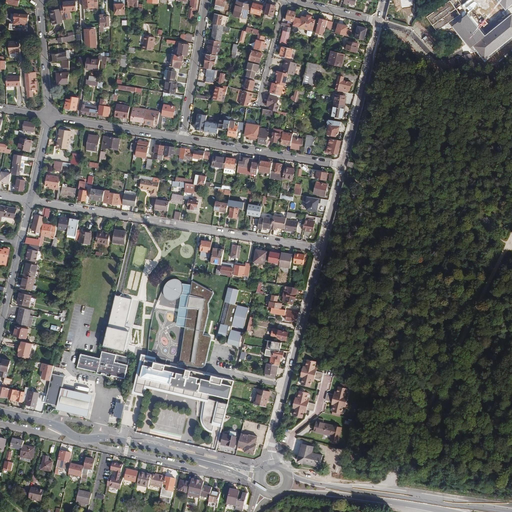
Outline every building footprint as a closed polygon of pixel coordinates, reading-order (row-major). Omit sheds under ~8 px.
[(98,8),(97,0),(83,0),(83,9),(98,8)] [(115,0),(116,14),(125,14),(124,0),(115,0)] [(191,0),(190,10),(189,10),(188,18),(193,19),(194,11),(196,11),(197,0),(191,0)] [(223,11),(226,0),(216,0),(215,9),(223,11)] [(460,15),(450,0),(427,17),(437,31),(460,15)] [(511,0),(498,0),(506,10),(511,4),(511,0)] [(64,4),(60,4),(61,9),(63,19),(71,18),(70,11),(77,10),(77,1),(64,2),(64,4)] [(246,18),(250,5),(244,3),(244,5),(237,3),(234,15),(246,18)] [(263,5),(253,3),(251,12),(261,15),(263,5)] [(274,16),(277,6),(268,4),(265,14),(274,16)] [(63,19),(61,9),(51,11),(53,25),(64,23),(63,19)] [(287,24),(287,27),(293,28),(297,12),(289,10),(286,20),(288,20),(287,24)] [(27,31),(28,25),(26,25),(26,22),(28,22),(29,15),(11,13),(10,29),(27,31)] [(215,14),(213,23),(222,25),(224,15),(215,14)] [(511,14),(485,36),(468,14),(452,26),(470,49),(474,46),(484,60),(511,37),(511,14)] [(105,15),(99,15),(99,27),(103,27),(110,26),(110,17),(105,17),(105,15)] [(311,35),(315,20),(311,19),(312,16),(308,15),(307,17),(302,16),(299,27),(308,29),(307,34),(308,36),(310,36),(311,35)] [(327,21),(319,19),(317,29),(325,30),(327,21)] [(337,28),(336,33),(350,37),(352,30),(347,29),(348,26),(339,23),(338,24),(335,23),(334,27),(337,28)] [(211,40),(221,42),(223,31),(229,32),(230,27),(227,26),(214,24),(211,40)] [(287,27),(284,26),(283,30),(283,31),(280,43),(288,45),(293,28),(287,27)] [(355,38),(364,40),(367,28),(358,26),(355,38)] [(95,27),(87,28),(87,29),(85,29),(86,44),(97,47),(96,31),(95,31),(95,27)] [(260,35),(261,30),(247,27),(246,32),(247,32),(256,34),(260,35)] [(246,32),(242,30),(239,45),(242,45),(244,36),(245,37),(247,32),(246,32)] [(265,37),(260,35),(256,34),(254,39),(256,40),(254,49),(264,51),(266,42),(264,42),(265,37)] [(143,49),(153,51),(155,37),(148,36),(145,35),(143,49)] [(209,39),(207,54),(216,55),(217,46),(220,47),(221,42),(211,40),(209,39)] [(11,58),(18,58),(18,53),(21,52),(20,41),(9,41),(11,58)] [(180,43),(181,42),(173,41),(173,44),(180,45),(178,54),(188,56),(190,45),(180,43)] [(346,50),(357,52),(359,44),(348,41),(346,50)] [(288,47),(282,46),(280,56),(291,58),(294,49),(288,47)] [(250,60),(260,63),(263,53),(252,50),(250,60)] [(328,63),(338,66),(339,64),(342,65),(345,55),(332,51),(328,63)] [(52,55),(53,62),(68,60),(67,53),(52,55)] [(216,55),(207,54),(205,63),(215,65),(217,56),(216,55)] [(107,62),(107,57),(105,56),(101,55),(99,55),(98,59),(102,59),(101,68),(106,69),(107,62)] [(173,67),(182,68),(182,65),(183,65),(184,57),(175,56),(173,67)] [(99,70),(100,60),(88,58),(87,68),(99,70)] [(282,72),(289,74),(294,75),(297,63),(285,60),(282,72)] [(58,84),(69,83),(70,71),(69,61),(62,61),(63,67),(64,67),(64,71),(63,71),(63,73),(58,73),(58,84)] [(258,72),(259,65),(249,62),(247,69),(248,69),(246,76),(247,77),(253,78),(255,79),(256,73),(255,73),(256,71),(258,72)] [(304,78),(302,85),(313,87),(318,64),(308,62),(307,66),(304,78)] [(176,81),(177,72),(166,70),(165,79),(176,81)] [(283,86),(286,86),(289,74),(282,72),(278,71),(277,75),(279,76),(278,78),(277,84),(283,86)] [(25,73),(27,96),(33,95),(33,90),(38,90),(37,81),(34,82),(32,82),(32,78),(34,77),(37,77),(36,72),(25,73)] [(227,84),(228,78),(225,77),(225,74),(221,73),(219,82),(227,84)] [(21,86),(21,76),(7,76),(6,86),(13,86),(13,85),(16,85),(16,86),(21,86)] [(336,91),(348,93),(349,89),(350,89),(351,82),(344,80),(344,77),(339,76),(336,91)] [(253,81),(253,78),(247,77),(245,88),(253,90),(255,81),(253,81)] [(165,93),(176,94),(178,82),(167,80),(165,93)] [(277,84),(273,83),(272,85),(271,91),(271,92),(281,95),(283,86),(277,84)] [(213,101),(223,102),(224,102),(228,86),(217,85),(213,101)] [(291,96),(290,100),(297,102),(301,90),(296,89),(293,96),(291,96)] [(241,105),(247,106),(248,106),(249,102),(251,98),(252,98),(253,93),(243,91),(241,100),(243,101),(241,105)] [(334,103),(345,105),(347,96),(336,94),(334,103)] [(276,108),(279,98),(270,95),(267,106),(276,108)] [(76,110),(79,98),(73,97),(72,100),(67,99),(65,108),(66,108),(66,110),(69,110),(69,109),(76,110)] [(101,99),(98,114),(104,115),(109,116),(110,107),(106,106),(107,101),(105,99),(101,99)] [(83,103),(81,113),(98,116),(99,106),(83,103)] [(161,104),(160,112),(159,115),(163,115),(174,117),(176,106),(161,104)] [(123,116),(123,117),(128,118),(130,107),(117,105),(115,114),(123,116)] [(343,118),(345,108),(334,106),(332,116),(343,118)] [(133,107),(131,120),(144,122),(146,110),(133,107)] [(144,122),(144,123),(154,125),(154,123),(158,124),(158,123),(159,115),(160,112),(146,110),(144,122)] [(198,133),(204,134),(204,131),(206,121),(200,120),(199,125),(193,124),(192,130),(199,131),(198,133)] [(238,129),(243,130),(244,123),(230,120),(228,135),(237,137),(238,129)] [(339,131),(341,122),(329,120),(328,124),(330,124),(327,134),(336,136),(338,131),(339,131)] [(34,132),(36,123),(25,121),(23,130),(28,131),(27,133),(32,134),(32,131),(34,132)] [(218,133),(220,123),(206,121),(204,131),(218,133)] [(218,133),(217,136),(226,137),(227,127),(221,126),(222,123),(220,123),(218,133)] [(258,138),(260,125),(246,123),(244,136),(248,136),(248,137),(258,138)] [(268,135),(272,136),(273,129),(269,128),(269,129),(260,128),(258,143),(267,144),(268,135)] [(68,149),(71,131),(61,129),(60,135),(59,135),(57,147),(68,149)] [(278,138),(282,139),(283,132),(284,130),(273,129),(272,136),(271,141),(277,142),(278,138)] [(282,144),(291,145),(293,134),(283,132),(282,139),(282,144)] [(291,145),(291,148),(299,149),(300,145),(302,145),(303,139),(298,138),(299,133),(293,132),(293,134),(291,145)] [(86,149),(98,151),(100,136),(89,134),(86,149)] [(307,135),(305,146),(312,147),(314,136),(307,135)] [(120,139),(103,136),(101,149),(106,149),(106,147),(118,150),(120,139)] [(30,151),(32,141),(21,138),(19,148),(30,151)] [(338,154),(342,141),(330,139),(327,151),(338,154)] [(138,142),(136,141),(136,143),(134,150),(134,155),(136,156),(137,151),(148,153),(149,142),(139,140),(138,142)] [(0,151),(5,153),(11,154),(11,150),(7,149),(7,145),(0,143),(0,151)] [(163,160),(165,146),(156,144),(154,155),(159,156),(159,159),(163,160)] [(174,154),(175,147),(166,146),(165,158),(170,159),(170,157),(173,158),(174,154)] [(193,158),(194,153),(191,152),(191,149),(181,148),(180,155),(179,158),(183,159),(192,160),(193,158)] [(204,158),(205,152),(205,151),(199,150),(198,151),(194,151),(194,153),(193,158),(203,159),(204,158)] [(13,175),(19,176),(22,160),(28,161),(29,157),(14,154),(12,171),(13,171),(13,175)] [(225,167),(227,157),(214,155),(213,165),(225,167)] [(236,159),(227,157),(225,167),(224,173),(234,174),(236,159)] [(251,172),(252,163),(253,159),(240,157),(238,170),(241,170),(251,172)] [(63,162),(62,171),(66,172),(67,166),(71,167),(71,164),(79,165),(79,159),(71,158),(70,164),(63,162)] [(63,162),(58,161),(57,166),(54,166),(54,170),(62,171),(63,162)] [(271,173),(273,163),(262,161),(260,171),(271,173)] [(257,174),(259,164),(252,163),(251,172),(251,173),(257,174)] [(283,178),(285,167),(281,167),(282,165),(273,163),(271,173),(270,178),(283,180),(283,178)] [(295,168),(285,167),(283,178),(293,180),(295,168)] [(311,178),(327,180),(328,173),(312,170),(311,178)] [(2,172),(0,181),(4,181),(4,180),(5,180),(5,182),(6,184),(9,184),(11,175),(11,174),(11,173),(2,172)] [(59,187),(59,186),(61,177),(47,174),(45,185),(51,186),(51,185),(54,185),(54,186),(59,187)] [(205,182),(206,176),(195,175),(195,180),(190,180),(189,183),(201,185),(205,186),(205,182)] [(80,178),(79,188),(80,189),(78,200),(86,201),(88,191),(84,190),(86,179),(80,178)] [(151,195),(157,196),(160,179),(155,178),(154,181),(143,180),(141,188),(144,189),(144,188),(147,188),(147,189),(152,190),(151,195)] [(24,191),(26,180),(18,179),(16,189),(24,191)] [(325,196),(328,184),(317,181),(314,193),(325,196)] [(185,188),(185,192),(194,193),(195,191),(200,191),(201,185),(189,183),(186,183),(185,188)] [(59,187),(58,193),(75,196),(76,189),(66,187),(67,184),(63,184),(63,186),(59,186),(59,187)] [(294,194),(301,195),(302,189),(300,188),(301,185),(296,184),(294,194)] [(92,189),(90,199),(103,201),(105,191),(92,189)] [(122,204),(124,195),(109,192),(107,203),(118,205),(118,203),(122,204)] [(125,194),(123,205),(136,207),(138,196),(125,194)] [(172,202),(183,204),(184,196),(173,194),(172,202)] [(312,201),(313,197),(302,196),(302,199),(308,201),(306,210),(318,212),(320,202),(312,201)] [(157,199),(155,210),(159,210),(159,209),(163,210),(168,211),(170,201),(157,199)] [(197,201),(189,199),(188,209),(194,210),(194,209),(197,209),(199,201),(197,201)] [(216,201),(215,209),(219,210),(219,211),(225,212),(226,203),(216,201)] [(227,212),(226,220),(229,220),(230,217),(238,218),(239,209),(238,209),(239,204),(235,204),(234,207),(231,207),(228,206),(227,212)] [(249,204),(247,214),(260,217),(262,206),(249,204)] [(15,218),(17,208),(0,205),(0,220),(1,221),(2,216),(15,218)] [(42,233),(43,224),(44,217),(36,214),(32,230),(42,233)] [(273,219),(272,229),(276,230),(276,227),(285,228),(286,220),(286,218),(274,216),(273,219)] [(68,231),(70,218),(61,217),(59,227),(63,228),(63,230),(68,231)] [(260,218),(258,228),(263,229),(264,227),(267,228),(272,229),(273,219),(265,217),(265,219),(260,218)] [(78,231),(79,220),(76,220),(77,218),(74,218),(74,219),(70,218),(68,231),(68,235),(77,236),(78,231)] [(285,228),(285,229),(297,232),(299,222),(286,220),(285,228)] [(305,220),(303,230),(313,232),(315,222),(305,220)] [(56,229),(56,226),(43,224),(42,233),(41,235),(50,236),(49,238),(54,239),(55,237),(55,234),(56,229)] [(127,231),(115,229),(113,242),(125,244),(127,231)] [(92,233),(81,231),(80,237),(80,242),(90,244),(92,233)] [(96,243),(108,245),(110,233),(98,231),(96,243)] [(190,244),(191,235),(163,231),(162,241),(190,244)] [(210,252),(212,242),(202,240),(200,250),(210,252)] [(0,264),(6,266),(10,249),(5,248),(4,250),(0,248),(0,264)] [(26,259),(36,261),(38,250),(29,248),(26,259)] [(222,264),(224,250),(214,248),(212,262),(222,264)] [(265,264),(267,251),(256,249),(254,262),(265,264)] [(270,250),(269,262),(280,263),(281,253),(277,253),(274,252),(274,251),(270,250)] [(281,253),(280,263),(279,266),(291,268),(293,254),(282,252),(281,253)] [(303,264),(305,254),(296,253),(294,262),(303,264)] [(228,276),(233,277),(233,274),(232,274),(234,264),(223,262),(221,272),(229,274),(228,276)] [(26,263),(24,274),(35,277),(38,265),(26,263)] [(244,276),(248,277),(251,264),(246,263),(246,266),(235,264),(233,274),(244,276)] [(35,277),(24,274),(21,287),(33,290),(34,285),(36,277),(35,277)] [(179,362),(179,365),(205,368),(212,337),(204,335),(209,312),(208,303),(214,293),(192,280),(191,285),(185,327),(179,362)] [(177,326),(185,327),(191,285),(183,284),(183,286),(184,290),(183,293),(181,296),(177,326)] [(283,295),(283,296),(284,297),(283,301),(293,304),(294,299),(295,299),(298,288),(288,286),(287,286),(286,292),(288,292),(287,295),(283,295)] [(226,337),(226,335),(229,335),(227,343),(239,346),(242,332),(232,329),(233,326),(243,328),(249,308),(236,304),(239,290),(228,287),(224,302),(229,303),(224,324),(221,323),(218,335),(226,337)] [(29,306),(32,295),(19,293),(17,303),(29,306)] [(132,299),(118,296),(116,295),(104,346),(125,351),(131,327),(126,326),(132,299)] [(270,302),(269,307),(272,308),(286,310),(287,306),(283,305),(283,304),(278,303),(278,296),(272,295),(271,302),(270,302)] [(69,301),(63,300),(62,303),(65,304),(63,312),(61,312),(60,316),(65,317),(69,301)] [(31,310),(20,307),(17,323),(28,326),(30,326),(32,321),(29,320),(31,310)] [(286,310),(272,308),(271,313),(281,315),(282,313),(287,314),(286,320),(297,322),(299,312),(286,310)] [(28,326),(17,323),(17,326),(16,326),(14,336),(27,339),(29,329),(28,328),(28,326)] [(290,335),(291,332),(288,331),(288,332),(273,328),(271,336),(287,339),(288,335),(290,335)] [(245,336),(243,344),(247,345),(248,341),(251,341),(252,338),(245,336)] [(284,343),(269,340),(268,346),(283,349),(284,343)] [(33,344),(22,341),(21,345),(20,345),(19,351),(20,351),(18,355),(29,357),(33,344)] [(270,364),(278,365),(280,365),(281,357),(283,357),(284,352),(273,350),(270,364)] [(81,354),(78,367),(98,371),(97,374),(104,375),(111,377),(112,375),(125,378),(130,358),(103,351),(101,359),(81,354)] [(156,358),(143,355),(143,360),(134,394),(144,396),(137,428),(136,432),(216,451),(222,428),(235,380),(155,362),(156,358)] [(8,372),(11,361),(4,359),(1,370),(8,372)] [(304,375),(302,384),(310,387),(312,378),(322,380),(324,373),(314,370),(316,362),(308,359),(306,366),(304,365),(301,374),(304,375)] [(265,373),(265,376),(275,378),(275,375),(277,375),(278,365),(270,364),(267,363),(265,373)] [(52,374),(45,403),(58,405),(62,388),(63,384),(64,379),(65,377),(52,374)] [(0,396),(8,398),(10,389),(7,388),(0,386),(0,396)] [(337,396),(327,393),(326,400),(335,402),(333,409),(342,411),(343,406),(346,407),(348,397),(346,396),(348,388),(339,386),(337,396)] [(9,398),(26,403),(30,388),(26,387),(24,392),(11,389),(9,398)] [(57,410),(88,417),(89,415),(90,410),(92,403),(93,398),(94,395),(69,390),(62,388),(58,405),(57,410)] [(254,404),(266,407),(268,397),(269,397),(271,392),(258,388),(254,404)] [(37,400),(38,398),(39,393),(30,391),(27,404),(36,407),(37,404),(38,404),(39,400),(37,400)] [(308,393),(300,391),(298,398),(295,398),(293,408),(295,408),(294,416),(302,418),(305,409),(314,411),(315,405),(306,402),(308,393)] [(121,404),(116,402),(113,417),(118,418),(121,418),(124,404),(121,404)] [(335,422),(315,419),(314,429),(334,433),(335,422)] [(235,447),(237,437),(230,435),(228,434),(224,433),(221,444),(235,447)] [(241,434),(238,447),(245,449),(245,452),(254,454),(257,445),(256,445),(257,443),(258,437),(249,435),(249,436),(241,434)] [(24,445),(24,442),(13,439),(11,448),(17,449),(22,451),(24,445)] [(314,447),(301,444),(297,462),(320,467),(323,455),(312,453),(314,447)] [(22,451),(20,460),(32,463),(36,448),(24,445),(22,451)] [(12,471),(14,463),(10,463),(13,453),(12,453),(12,451),(9,450),(9,452),(8,452),(5,467),(8,468),(8,470),(12,471)] [(71,454),(60,451),(56,468),(56,470),(65,472),(67,471),(68,467),(65,466),(65,464),(69,465),(71,454)] [(41,465),(40,469),(51,472),(53,462),(48,461),(49,457),(44,456),(42,465),(41,465)] [(95,460),(86,458),(84,467),(82,477),(82,478),(87,479),(89,469),(93,470),(95,460)] [(121,490),(123,479),(119,479),(121,472),(123,465),(113,463),(111,470),(117,471),(115,478),(112,477),(112,478),(110,487),(121,490)] [(82,477),(84,467),(71,464),(69,474),(82,477)] [(136,483),(138,472),(127,469),(125,480),(136,483)] [(148,488),(149,486),(151,475),(141,472),(138,485),(148,488)] [(162,489),(165,477),(161,476),(161,477),(155,476),(151,474),(151,475),(149,486),(162,489)] [(176,479),(166,477),(164,485),(168,486),(167,490),(173,492),(176,479)] [(188,493),(188,495),(200,498),(201,496),(203,486),(204,482),(192,479),(191,483),(188,493)] [(29,488),(30,483),(27,482),(25,489),(17,487),(18,484),(15,483),(14,487),(12,492),(27,496),(29,488)] [(179,491),(188,493),(191,483),(187,482),(186,483),(181,482),(179,491)] [(210,499),(212,492),(212,488),(203,486),(201,496),(210,499)] [(44,491),(29,488),(27,496),(26,498),(30,499),(29,501),(41,504),(44,491)] [(227,504),(236,506),(240,491),(231,489),(227,504)] [(89,505),(92,494),(79,490),(76,502),(89,505)] [(218,504),(220,494),(212,492),(210,499),(209,502),(218,504)] [(236,510),(244,511),(248,494),(243,493),(241,500),(238,500),(236,510)]
